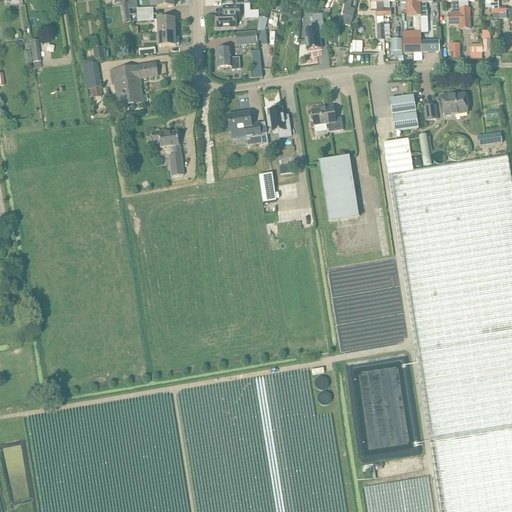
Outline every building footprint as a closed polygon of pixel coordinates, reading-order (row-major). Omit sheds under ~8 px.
[(156,0),(157,8),(164,8),(174,7),(173,0),(156,0)] [(302,0),(298,8),(302,10),(308,0),(302,0)] [(341,25),(350,27),(353,17),(354,10),(351,9),(352,0),(350,0),(345,0),(343,15),(344,15),(341,25)] [(369,0),(370,4),(377,4),(377,11),(376,11),(376,16),(384,16),(384,10),(383,9),(383,0),(369,0)] [(383,0),(383,9),(390,8),(390,3),(396,3),(396,0),(383,0)] [(419,0),(406,0),(406,2),(406,5),(407,18),(413,18),(415,18),(415,31),(421,31),(420,18),(419,0)] [(432,0),(419,0),(420,18),(428,17),(427,12),(427,4),(433,4),(432,0)] [(448,26),(459,26),(460,26),(458,0),(442,0),(443,3),(452,3),(453,11),(452,11),(452,14),(448,14),(448,26)] [(458,0),(460,26),(459,26),(459,31),(460,31),(471,30),(470,9),(469,9),(468,2),(475,2),(475,0),(458,0)] [(492,19),(499,19),(499,14),(506,14),(506,8),(499,8),(498,1),(499,1),(498,0),(485,0),(485,1),(492,1),(492,8),(491,8),(491,15),(492,15),(492,19)] [(250,5),(244,5),(245,19),(259,19),(259,11),(250,12),(250,5)] [(29,6),(30,28),(40,28),(39,6),(29,6)] [(223,8),(223,15),(215,15),(216,29),(237,28),(236,15),(240,15),(240,7),(223,8)] [(260,18),(268,19),(270,8),(263,7),(260,18)] [(281,20),(291,21),(292,11),(283,9),(281,20)] [(306,52),(322,49),(321,39),(326,39),(322,14),(312,15),(314,29),(305,30),(306,39),(304,40),(306,52)] [(258,32),(265,32),(268,19),(260,18),(259,18),(258,28),(258,32)] [(175,20),(157,21),(157,34),(175,34),(175,20)] [(265,32),(258,32),(259,46),(266,46),(265,32)] [(421,32),(403,32),(403,41),(404,55),(414,54),(422,54),(422,53),(421,49),(421,42),(421,40),(421,32)] [(256,33),(237,34),(237,46),(257,45),(256,33)] [(175,34),(157,34),(158,47),(166,47),(176,47),(176,46),(179,46),(179,38),(176,38),(175,34)] [(391,40),(391,52),(402,52),(402,39),(391,40)] [(38,41),(30,42),(33,64),(41,63),(38,41)] [(430,42),(421,42),(422,54),(431,54),(440,53),(439,42),(430,42)] [(450,44),(451,60),(460,59),(460,44),(450,44)] [(470,54),(483,54),(483,53),(482,45),(470,45),(470,54)] [(94,48),(95,60),(104,59),(103,47),(94,48)] [(218,70),(232,68),(232,71),(240,70),(239,59),(231,59),(231,49),(216,50),(218,70)] [(255,51),(256,78),(264,78),(263,51),(255,51)] [(30,52),(24,53),(25,65),(32,64),(30,52)] [(97,64),(83,66),(87,90),(89,89),(91,89),(93,96),(101,94),(101,91),(100,87),(101,87),(97,64)] [(156,64),(146,66),(136,67),(136,68),(111,72),(113,84),(115,84),(118,107),(143,103),(139,80),(158,77),(156,64)] [(455,95),(449,96),(442,97),(445,117),(468,113),(465,96),(455,97),(455,95)] [(414,97),(390,100),(395,133),(419,130),(414,97)] [(434,106),(424,107),(426,121),(436,120),(434,106)] [(333,107),(311,110),(314,127),(328,125),(330,133),(344,131),(342,118),(335,119),(333,107)] [(270,116),(266,117),(268,127),(271,126),(272,134),(286,132),(285,131),(290,130),(288,118),(283,118),(282,109),(269,110),(270,116)] [(262,145),(259,124),(251,125),(249,113),(228,117),(230,126),(230,131),(245,129),(247,147),(262,145)] [(152,134),(153,144),(153,145),(160,144),(161,149),(173,147),(174,156),(169,156),(171,178),(184,176),(181,155),(180,146),(179,147),(177,133),(166,134),(165,132),(152,134)] [(500,134),(478,138),(480,147),(502,144),(500,134)] [(471,147),(470,144),(470,142),(468,139),(465,137),(463,136),(461,136),(459,136),(455,137),(452,139),(450,142),(449,144),(449,147),(450,151),(452,154),(455,156),(457,157),(460,157),(462,157),(464,156),(467,154),(470,151),(471,147)] [(408,140),(383,144),(429,442),(439,511),(511,511),(511,183),(508,158),(493,159),(491,149),(480,150),(482,161),(413,172),(408,140)] [(442,156),(441,152),(439,149),(437,147),(434,146),(432,146),(429,146),(428,147),(426,149),(423,152),(423,154),(422,156),(423,158),(423,160),(425,163),(428,164),(430,165),(432,165),(435,165),(437,164),(438,163),(440,162),(441,159),(442,156)] [(349,157),(320,162),(329,223),(359,218),(349,157)] [(280,175),(283,174),(293,173),(292,165),(279,167),(280,175)] [(260,176),(262,194),(267,193),(269,206),(278,205),(273,174),(260,176)] [(296,225),(297,238),(305,237),(304,224),(296,225)] [(319,390),(331,387),(328,376),(316,379),(319,390)]
